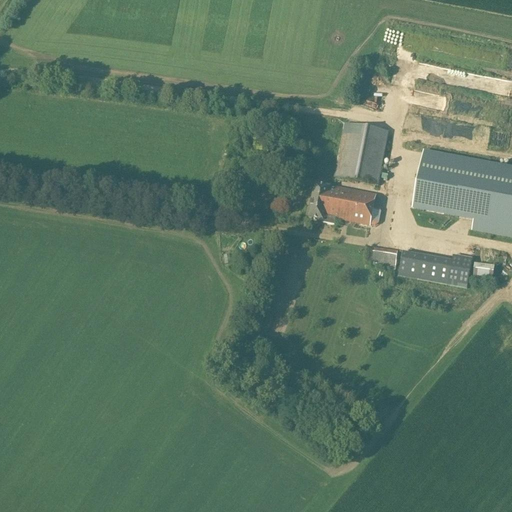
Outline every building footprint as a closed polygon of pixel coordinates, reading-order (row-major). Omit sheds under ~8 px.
[(345,124),(343,133),(334,179),(378,188),(387,143),(389,133),(345,124)] [(473,233),(511,240),(511,168),(424,152),(413,212),(474,224),(473,233)] [(231,171),(225,180),(229,186),(235,184),(239,187),(242,183),(244,184),(248,178),(238,171),(236,174),(231,171)] [(332,189),(330,188),(315,186),(309,219),(324,222),(323,225),(334,226),(333,233),(368,240),(377,196),(332,187),(332,189)] [(371,262),(379,263),(379,268),(396,270),(398,255),(372,253),(371,262)] [(455,261),(406,253),(403,277),(473,287),(475,259),(455,256),(455,261)] [(494,281),(496,266),(476,264),(474,279),(494,281)] [(265,313),(274,285),(264,282),(255,309),(265,313)]
